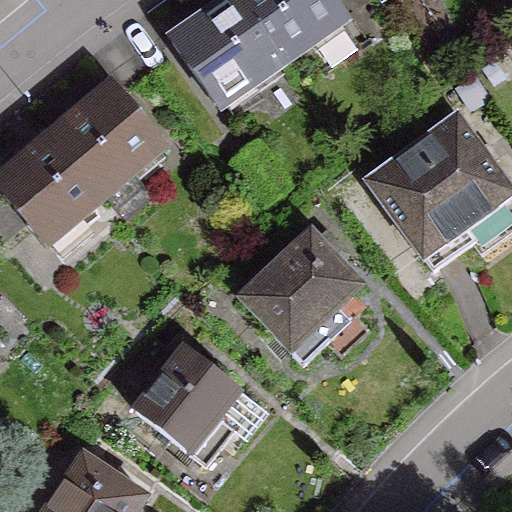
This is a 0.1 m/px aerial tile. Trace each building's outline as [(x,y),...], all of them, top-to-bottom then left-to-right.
[(340,23),(323,0),(231,0),(230,1),(277,68),(340,23)] [(230,1),(167,45),(214,112),(277,68),(230,1)] [(159,151),(107,89),(48,138),(100,200),(159,151)] [(453,122),(364,187),(428,276),(471,245),(462,233),(509,199),(453,122)] [(0,244),(22,227),(41,250),(100,200),(48,138),(0,178),(0,244)] [(283,189),(253,148),(229,166),(259,207),(283,189)] [(306,236),(235,303),(298,371),(325,345),(313,332),(358,291),(306,236)] [(180,353),(130,416),(201,472),(229,437),(213,424),(235,397),(180,353)] [(43,511),(133,511),(141,502),(79,460),(43,511)]
